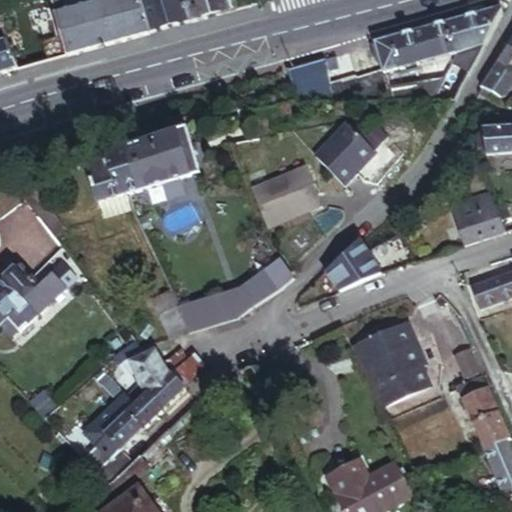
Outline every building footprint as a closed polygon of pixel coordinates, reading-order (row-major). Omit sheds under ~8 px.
[(142,0),(124,0),(71,15),(67,0),(51,0),(70,61),(152,38),(142,0)] [(142,0),(152,38),(193,26),(186,0),(142,0)] [(265,5),(263,0),(186,0),(193,26),(265,5)] [(377,47),(385,75),(456,57),(439,90),(390,90),(392,104),(452,105),(503,13),(377,47)] [(0,80),(20,75),(7,41),(0,42),(0,80)] [(483,89),(495,98),(500,102),(505,101),(511,91),(511,44),(507,52),(494,72),(483,89)] [(327,62),(288,73),(292,105),(298,104),(392,104),(390,90),(385,75),(358,81),(357,78),(331,84),(327,62)] [(479,95),(491,104),(495,98),(483,89),(479,95)] [(132,127),(129,115),(106,121),(110,133),(132,127)] [(315,159),(345,191),(379,159),(378,158),(390,147),(381,138),(369,149),(348,126),(315,159)] [(178,136),(87,167),(100,207),(130,197),(198,173),(185,137),(178,136)] [(511,137),(481,136),(479,163),(511,164),(511,137)] [(253,194),(268,233),(322,212),(307,174),(253,194)] [(34,184),(17,190),(54,240),(66,231),(50,211),(53,209),(34,184)] [(100,207),(105,223),(135,212),(130,197),(100,207)] [(446,216),(457,251),(470,246),(501,237),(484,197),(461,204),(446,216)] [(359,243),(326,273),(339,294),(378,277),(359,243)] [(152,301),(169,341),(240,319),(291,281),(280,265),(226,300),(180,314),(171,294),(152,301)] [(0,299),(0,325),(6,320),(20,335),(61,298),(65,303),(73,296),(68,291),(79,281),(66,266),(39,290),(23,272),(7,286),(10,290),(0,299)] [(511,308),(511,278),(478,290),(487,317),(511,308)] [(6,320),(0,325),(0,326),(13,341),(20,335),(6,320)] [(406,325),(353,353),(384,412),(431,387),(421,368),(427,365),(406,325)] [(458,392),(509,504),(511,502),(511,456),(506,443),(509,442),(467,350),(454,356),(469,387),(458,392)] [(127,421),(131,417),(151,398),(172,377),(163,368),(160,365),(157,352),(129,360),(138,394),(118,412),(127,421)] [(183,388),(204,367),(193,356),(188,361),(179,352),(163,368),(172,377),(183,388)] [(102,373),(91,383),(100,392),(111,382),(102,373)] [(186,392),(183,388),(172,377),(151,398),(165,412),(186,392)] [(29,403),(47,422),(59,411),(41,391),(29,403)] [(165,412),(151,398),(131,417),(145,432),(165,412)] [(127,421),(118,412),(91,436),(105,450),(111,443),(108,440),(127,421)] [(145,432),(131,417),(127,421),(108,440),(111,443),(122,455),(123,454),(145,432)] [(111,443),(105,450),(116,460),(127,471),(133,465),(123,454),(122,455),(111,443)] [(108,489),(100,495),(107,506),(124,496),(150,470),(140,459),(133,465),(127,471),(116,460),(96,476),(108,489)] [(357,466),(327,481),(343,511),(390,511),(413,500),(396,469),(367,484),(357,466)] [(154,511),(141,494),(116,511),(154,511)]
